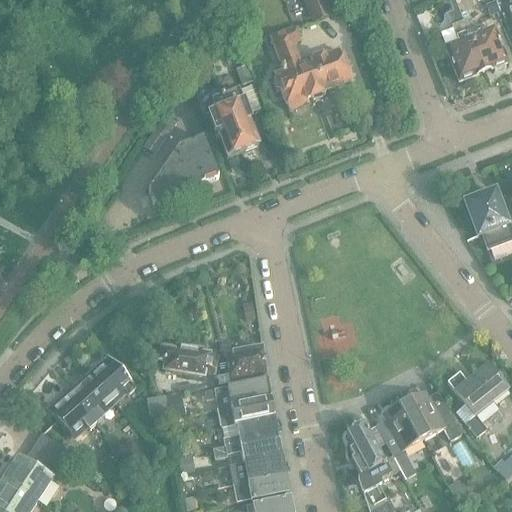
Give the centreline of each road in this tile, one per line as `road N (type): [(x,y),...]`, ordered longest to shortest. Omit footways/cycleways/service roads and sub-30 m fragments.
road 1 (unclassified): [(0,390),(64,313),(131,269),(264,218)]
road 2 (residential): [(319,511),(264,218)]
road 3 (residential): [(377,175),(511,348)]
road 4 (residential): [(446,145),(394,0)]
road 5 (residential): [(264,218),(377,175)]
